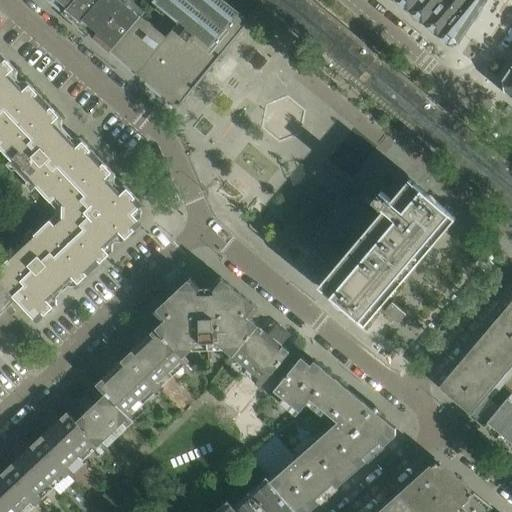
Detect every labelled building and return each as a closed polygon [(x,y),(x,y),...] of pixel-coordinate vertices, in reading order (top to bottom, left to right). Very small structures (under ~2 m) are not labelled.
[(53,0),(52,1),(80,25),(101,0),(53,0)] [(101,0),(80,25),(111,51),(140,17),(144,13),(130,1),(130,0),(101,0)] [(153,28),(140,17),(111,51),(173,106),(181,105),(247,26),(246,17),(243,15),(222,0),(154,0),(154,2),(167,13),(153,28)] [(222,0),(243,15),(255,0),(222,0)] [(395,0),(409,11),(418,0),(395,0)] [(418,0),(409,11),(423,23),(443,0),(418,0)] [(443,0),(423,23),(439,36),(468,0),(443,0)] [(468,0),(439,36),(450,45),(458,44),(487,0),(468,0)] [(339,60),(353,43),(336,29),(321,46),(339,60)] [(363,80),(377,63),(360,49),(346,66),(363,80)] [(0,52),(0,139),(1,141),(2,141),(45,100),(40,95),(36,94),(29,86),(24,90),(9,75),(14,70),(0,55),(2,54),(0,52)] [(400,82),(379,64),(377,63),(363,80),(386,99),(400,82)] [(51,107),(45,100),(2,141),(1,141),(0,141),(0,148),(51,203),(56,199),(99,158),(93,151),(90,151),(79,139),(70,139),(62,131),(62,122),(51,110),(51,107)] [(475,144),(451,124),(437,141),(461,161),(475,144)] [(500,164),(476,145),(475,144),(461,161),(486,181),(500,164)] [(105,248),(121,233),(125,238),(140,224),(141,225),(143,224),(134,214),(144,205),(142,204),(140,205),(126,190),(122,195),(107,179),(111,174),(104,166),(104,163),(99,158),(56,199),(63,207),(63,217),(55,225),(51,220),(0,268),(0,280),(17,300),(38,322),(45,316),(45,313),(57,302),(57,293),(66,285),(74,285),(86,275),(89,275),(96,268),(101,264),(101,260),(109,253),(105,248)] [(511,197),(511,174),(501,165),(500,164),(486,181),(509,201),(511,197)] [(399,192),(391,199),(382,191),(374,201),(381,206),(375,211),(376,215),(378,218),(320,286),(366,325),(381,307),(386,311),(385,311),(399,323),(407,314),(393,302),(389,299),(457,218),(411,179),(399,192)] [(202,290),(195,283),(191,278),(190,280),(156,312),(165,321),(158,327),(185,356),(199,344),(217,343),(232,355),(258,325),(250,319),(259,308),(222,278),(221,279),(218,282),(212,290),(202,290)] [(0,327),(3,325),(7,328),(8,327),(15,320),(16,319),(13,316),(17,312),(11,306),(17,300),(0,280),(0,327)] [(511,302),(440,387),(472,414),(473,413),(485,424),(487,421),(483,419),(493,408),(489,404),(499,392),(494,388),(511,367),(511,302)] [(266,332),(258,325),(232,355),(228,360),(232,364),(236,359),(261,379),(256,384),(261,388),(290,352),(282,345),(291,335),(279,325),(277,323),(274,327),(272,325),(266,332)] [(127,337),(128,338),(131,341),(128,343),(134,350),(128,356),(160,389),(162,387),(158,382),(181,361),(185,365),(190,361),(185,357),(185,356),(158,327),(150,335),(141,325),(130,336),(129,335),(127,337)] [(98,365),(98,366),(101,369),(98,371),(104,378),(97,385),(106,395),(130,418),(133,415),(128,410),(151,389),(156,393),(160,389),(128,356),(120,363),(111,353),(100,364),(100,363),(98,365)] [(311,365),(302,357),(274,391),(300,412),(310,400),(325,412),(346,387),(315,361),(311,365)] [(508,398),(511,392),(511,376),(499,392),(489,404),(493,408),(483,419),(487,421),(508,398)] [(396,428),(346,387),(325,412),(338,422),(320,438),(352,475),(367,462),(364,458),(373,450),(372,449),(380,443),(384,447),(396,436),(396,428)] [(134,422),(129,418),(130,418),(106,395),(100,400),(94,394),(90,398),(87,394),(86,395),(86,396),(79,402),(78,402),(77,403),(81,407),(77,410),(83,416),(77,422),(100,446),(105,440),(108,444),(107,445),(109,446),(134,422)] [(511,401),(508,398),(487,421),(485,424),(484,425),(511,448),(511,401)] [(38,422),(41,425),(39,428),(45,434),(38,441),(70,474),(73,471),(68,467),(91,445),(96,450),(100,446),(77,422),(68,412),(61,420),(51,410),(40,420),(38,422)] [(297,459),(276,436),(252,457),(299,511),(310,511),(321,503),(317,499),(325,492),(333,485),(337,489),(352,475),(320,438),(297,459)] [(8,450),(9,450),(12,453),(9,456),(15,462),(8,469),(40,502),(43,499),(39,495),(62,473),(66,478),(70,474),(38,441),(31,447),(22,438),(10,448),(8,450)] [(437,462),(421,477),(454,511),(461,506),(475,493),(437,462)] [(0,511),(19,511),(32,501),(36,506),(40,502),(8,469),(1,475),(0,474),(0,511)] [(421,477),(403,493),(419,511),(453,511),(454,511),(421,477)] [(298,511),(271,482),(270,481),(253,496),(267,511),(298,511)] [(419,511),(403,493),(382,511),(419,511)] [(497,511),(475,493),(461,506),(468,511),(497,511)] [(267,511),(253,496),(237,510),(238,511),(267,511)]
